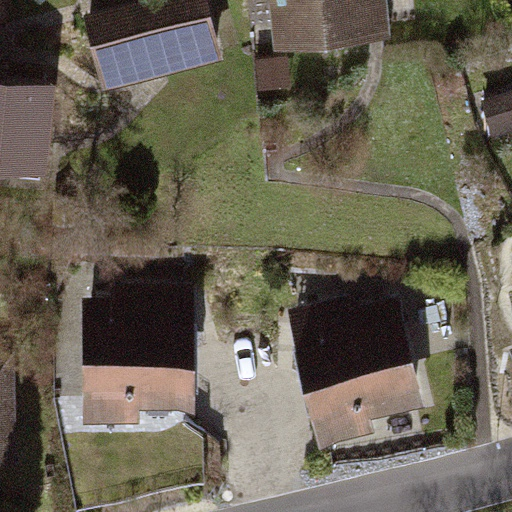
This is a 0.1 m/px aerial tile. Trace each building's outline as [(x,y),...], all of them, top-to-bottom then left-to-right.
[(211,0),(155,0),(90,18),(109,89),(227,56),(211,0)] [(395,0),(272,0),(278,47),(399,34),(395,0)] [(0,159),(54,164),(61,82),(0,76),(0,159)] [(121,294),(84,295),(87,428),(144,427),(144,410),(201,409),(198,279),(121,280),(121,294)] [(356,292),(294,308),(332,447),(386,433),(382,419),(430,406),(399,292),(359,302),(356,292)] [(0,461),(21,460),(18,352),(0,352),(0,461)]
